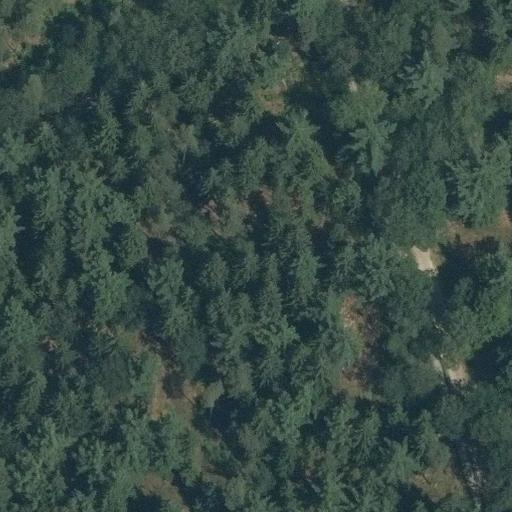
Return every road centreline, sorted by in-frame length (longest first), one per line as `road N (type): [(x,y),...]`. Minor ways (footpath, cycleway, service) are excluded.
road 1 (track): [(342,0),(495,511)]
road 2 (track): [(0,157),(259,0)]
